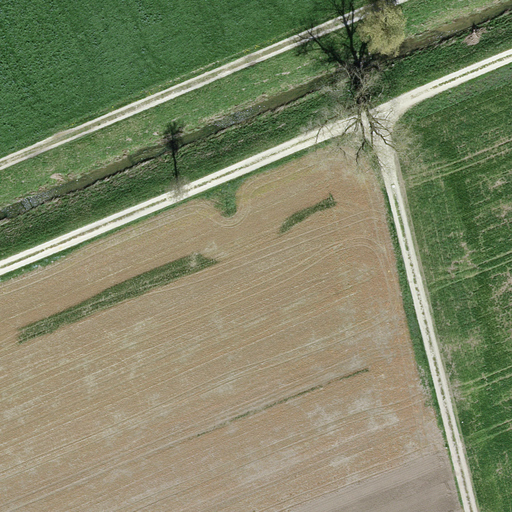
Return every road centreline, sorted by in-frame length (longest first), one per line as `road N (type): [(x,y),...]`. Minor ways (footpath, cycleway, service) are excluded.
road 1 (track): [(511,56),(0,269)]
road 2 (track): [(0,164),(400,0)]
road 3 (track): [(372,114),(469,511)]
